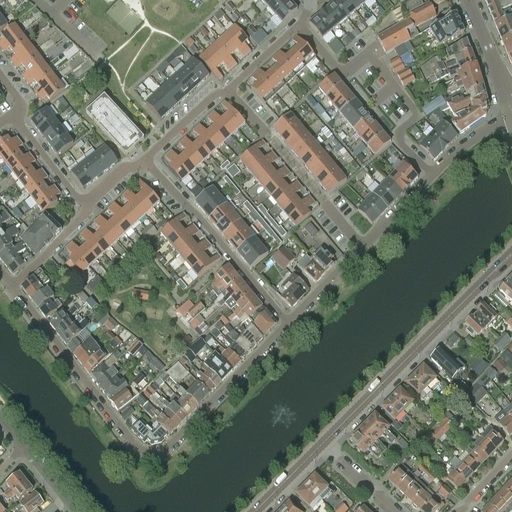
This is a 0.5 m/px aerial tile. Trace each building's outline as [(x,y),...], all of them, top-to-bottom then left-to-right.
[(276,0),(260,0),(260,1),(268,8),(276,0)] [(287,0),(276,0),(268,8),(275,16),(290,3),(287,0)] [(355,12),(344,0),(337,0),(334,4),(347,19),(355,12)] [(358,0),(344,0),(355,12),(363,5),(358,0)] [(407,20),(398,26),(377,38),(386,56),(411,41),(407,33),(414,29),(436,17),(429,4),(423,7),(420,0),(413,0),(400,7),(401,8),(400,8),(407,20)] [(511,0),(484,0),(483,1),(489,14),(494,24),(511,15),(511,10),(510,12),(508,8),(511,6),(511,0)] [(297,11),(290,3),(275,16),(282,24),(297,11)] [(230,4),(224,9),(229,14),(235,9),(230,4)] [(334,4),(325,11),(338,26),(347,19),(334,4)] [(407,20),(400,8),(391,15),(398,26),(407,20)] [(220,11),(214,17),(218,22),(224,16),(220,11)] [(325,11),(317,17),(330,33),(338,26),(325,11)] [(236,13),(231,17),(236,22),(241,18),(236,13)] [(453,28),(454,29),(461,25),(456,14),(430,30),(435,39),(453,28)] [(330,33),(317,17),(309,25),(322,40),(330,33)] [(245,18),(238,24),(243,30),(250,23),(245,18)] [(511,27),(511,18),(495,26),(498,33),(511,27)] [(210,21),(206,25),(210,30),(214,27),(210,21)] [(454,29),(453,28),(435,39),(440,48),(464,34),(461,25),(454,29)] [(0,48),(1,50),(21,34),(15,26),(1,37),(4,41),(0,43),(0,48)] [(227,34),(248,56),(251,53),(244,45),(248,41),(235,27),(227,34)] [(511,27),(498,33),(501,42),(511,36),(511,27)] [(203,28),(199,31),(205,37),(208,33),(203,28)] [(251,38),(257,33),(252,28),(246,33),(251,38)] [(360,35),(356,31),(350,35),(354,40),(360,35)] [(257,33),(251,38),(258,46),(264,41),(257,33),(257,34),(257,33)] [(27,42),(21,34),(1,50),(4,53),(10,49),(13,53),(27,42)] [(227,34),(220,40),(233,55),(237,51),(245,59),(248,56),(227,34)] [(511,36),(501,42),(505,49),(511,46),(511,36)] [(292,53),(305,68),(316,58),(296,37),(292,41),(298,47),(292,53)] [(348,37),(342,42),(346,47),(352,42),(348,38),(348,37)] [(190,39),(185,44),(189,49),(194,55),(198,52),(192,45),(194,44),(190,39)] [(220,40),(213,47),(234,69),(237,66),(230,58),(233,55),(220,40)] [(336,40),(328,47),(328,48),(335,56),(336,56),(344,49),(336,40)] [(453,59),(471,51),(467,40),(446,52),(448,60),(453,58),(453,59)] [(27,42),(13,53),(16,57),(10,62),(13,66),(34,50),(27,42)] [(406,44),(395,50),(401,59),(411,53),(406,44)] [(213,47),(206,53),(219,67),(223,64),(230,72),(234,69),(213,47)] [(40,59),(34,50),(13,66),(16,70),(22,65),(26,69),(40,59)] [(178,50),(173,55),(177,60),(183,55),(178,50)] [(471,51),(453,59),(455,61),(445,66),(447,70),(451,68),(452,68),(473,58),(471,51)] [(305,68),(292,53),(286,58),(280,52),(276,56),(295,77),(305,68)] [(219,67),(206,53),(199,60),(219,82),(223,79),(215,71),(219,67)] [(285,86),(295,77),(276,56),(272,60),(277,66),(272,71),(285,86)] [(438,56),(435,59),(438,64),(441,70),(441,71),(442,72),(446,70),(442,63),(441,63),(438,56)] [(393,69),(402,63),(399,58),(390,63),(393,69)] [(473,58),(452,68),(453,71),(450,72),(449,71),(447,72),(449,76),(457,72),(457,73),(476,65),(473,58)] [(40,59),(26,69),(29,74),(23,78),(26,82),(46,67),(40,59)] [(438,64),(435,59),(421,69),(426,80),(434,76),(433,73),(441,70),(438,64)] [(194,60),(185,68),(201,84),(209,77),(194,60)] [(164,63),(157,69),(162,74),(168,69),(164,63)] [(397,74),(406,69),(402,63),(393,69),(397,74)] [(457,72),(449,76),(450,80),(456,77),(458,80),(441,88),(443,92),(479,76),(476,65),(457,73),(457,72)] [(46,67),(26,82),(29,86),(35,82),(38,85),(52,75),(46,67)] [(185,68),(178,75),(193,92),(201,84),(185,68)] [(399,80),(412,75),(408,69),(397,75),(399,80)] [(256,74),(275,96),(285,86),(272,71),(266,77),(260,71),(256,74)] [(435,77),(434,77),(429,80),(431,85),(444,78),(442,74),(441,73),(435,77)] [(251,90),(256,95),(265,105),(275,96),(256,74),(251,78),(256,83),(257,85),(256,86),(253,88),(251,90)] [(52,75),(38,85),(41,89),(35,94),(38,98),(58,83),(52,75)] [(193,92),(178,75),(170,82),(185,99),(193,92)] [(415,81),(412,75),(399,80),(404,87),(415,81)] [(479,76),(443,92),(445,96),(460,90),(459,89),(463,88),(466,95),(483,87),(479,76)] [(326,99),(342,86),(335,77),(319,90),(326,99)] [(170,82),(162,90),(177,106),(185,99),(170,82)] [(58,83),(38,98),(41,102),(47,98),(50,102),(64,91),(58,83)] [(342,86),(326,99),(333,107),(349,94),(342,86)] [(466,95),(461,96),(464,103),(470,100),(471,103),(485,97),(483,87),(466,95)] [(162,90),(154,97),(169,114),(177,106),(162,90)] [(461,96),(460,92),(444,100),(446,104),(461,96)] [(349,94),(333,107),(340,115),(356,102),(349,94)] [(449,109),(455,118),(474,111),(475,114),(488,107),(485,97),(471,103),(470,100),(464,103),(461,96),(446,104),(449,109)] [(105,97),(86,114),(126,157),(144,140),(105,97)] [(169,114),(154,97),(146,104),(161,121),(169,114)] [(225,117),(238,131),(245,124),(225,102),(221,106),(229,114),(225,117)] [(363,110),(356,102),(340,115),(347,123),(363,110)] [(435,104),(421,112),(425,118),(430,114),(439,110),(435,104)] [(439,108),(441,113),(447,110),(449,109),(446,104),(439,108)] [(474,111),(455,118),(448,123),(461,135),(486,117),(488,109),(488,107),(475,114),(474,111)] [(37,131),(54,119),(47,110),(31,122),(37,131)] [(370,118),(363,110),(347,123),(354,131),(370,118)] [(238,131),(225,117),(221,121),(214,112),(210,116),(231,138),(238,131)] [(280,138),(298,123),(290,115),(273,129),(280,138)] [(231,138),(210,116),(207,118),(215,126),(211,130),(223,144),(231,138)] [(370,118),(354,131),(361,139),(376,126),(370,118)] [(54,119),(37,131),(44,139),(60,127),(54,119)] [(298,123),(280,138),(287,146),(305,131),(298,123)] [(431,136),(446,150),(457,138),(443,124),(431,136)] [(223,144),(211,130),(207,133),(200,125),(196,129),(216,150),(223,144)] [(383,134),(376,126),(361,139),(368,147),(383,134)] [(67,136),(60,127),(44,139),(50,148),(67,136)] [(325,128),(321,132),(328,140),(333,136),(325,128)] [(216,150),(196,129),(193,131),(201,139),(197,143),(209,157),(216,150)] [(305,131),(287,146),(294,154),(312,140),(305,131)] [(383,134),(368,147),(375,156),(391,143),(383,134)] [(73,145),(67,136),(50,148),(57,157),(73,145)] [(446,150),(431,136),(420,148),(434,162),(446,150)] [(0,157),(20,142),(17,138),(11,142),(8,138),(0,144),(0,157)] [(186,138),(182,142),(202,163),(209,157),(197,143),(193,146),(186,138)] [(312,140),(294,154),(301,163),(318,148),(312,140)] [(257,152),(265,145),(262,141),(239,161),(246,169),(260,156),(257,152)] [(20,142),(0,157),(6,166),(20,155),(17,151),(23,146),(20,142)] [(81,142),(76,145),(80,150),(85,146),(81,142)] [(202,163),(182,142),(179,144),(187,152),(183,156),(195,170),(202,163)] [(339,145),(333,150),(337,155),(343,149),(339,145)] [(97,154),(109,170),(118,163),(105,147),(97,154)] [(325,156),(318,148),(301,163),(308,171),(325,156)] [(171,151),(168,154),(188,176),(195,170),(183,156),(179,159),(171,151)] [(260,156),(246,169),(252,176),(275,157),(272,153),(264,160),(260,156)] [(20,155),(6,166),(12,174),(32,158),(30,154),(24,159),(20,155)] [(109,170),(97,154),(88,161),(101,177),(109,170)] [(188,176),(168,154),(165,158),(172,166),(168,169),(181,183),(188,176)] [(325,156),(308,171),(315,179),(332,164),(325,156)] [(278,160),(275,157),(252,176),(258,183),(273,171),(269,167),(278,160)] [(32,158),(12,174),(18,182),(33,171),(30,167),(36,162),(32,158)] [(101,177),(88,161),(80,167),(92,183),(101,177)] [(228,162),(220,169),(223,172),(230,166),(228,162)] [(339,173),(332,164),(315,179),(322,187),(339,173)] [(403,165),(388,181),(403,195),(418,179),(403,165)] [(240,173),(234,166),(226,172),(232,179),(240,173)] [(92,183),(80,167),(71,174),(83,190),(92,183)] [(273,171),(258,183),(264,191),(287,171),(284,168),(276,175),(273,171)] [(36,175),(33,171),(18,182),(24,190),(45,174),(42,171),(36,175)] [(290,175),(287,171),(264,191),(270,198),(285,186),(282,182),(290,175)] [(362,171),(355,178),(359,182),(367,175),(362,171)] [(347,181),(339,173),(322,187),(329,196),(347,181)] [(45,174),(24,190),(30,198),(45,187),(42,183),(48,178),(45,174)] [(196,197),(203,190),(191,177),(184,184),(196,197)] [(202,189),(209,184),(203,177),(196,181),(202,189)] [(230,188),(233,186),(226,177),(223,180),(230,188)] [(140,196),(153,210),(160,203),(140,181),(136,184),(144,192),(140,196)] [(403,195),(388,181),(373,196),(388,210),(403,195)] [(285,186),(270,198),(276,205),(299,186),(297,183),(288,189),(285,186)] [(45,187),(30,198),(37,206),(57,190),(54,186),(48,191),(45,187)] [(229,189),(236,197),(240,194),(233,186),(230,188),(229,189)] [(302,190),(299,186),(276,205),(283,213),(297,200),(294,196),(302,190)] [(202,212),(220,197),(212,189),(195,203),(202,212)] [(57,190),(37,206),(43,214),(57,203),(54,199),(61,194),(57,190)] [(129,191),(125,195),(146,217),(153,210),(140,196),(137,199),(129,191)] [(146,217),(125,195),(122,197),(130,205),(126,209),(138,223),(146,217)] [(388,210),(373,196),(358,212),(372,226),(388,210)] [(226,206),(220,197),(202,212),(209,220),(226,206)] [(301,204),(297,200),(283,213),(289,220),(312,201),(309,198),(301,204)] [(315,204),(312,201),(289,220),(295,228),(310,215),(307,211),(315,204)] [(247,202),(243,205),(250,214),(254,211),(247,202)] [(138,223),(126,209),(122,212),(115,204),(111,207),(131,230),(138,223)] [(226,206),(209,220),(216,228),(233,214),(226,206)] [(267,213),(261,206),(257,209),(263,216),(266,214),(267,213)] [(131,230),(111,207),(108,210),(115,218),(111,222),(124,236),(131,230)] [(254,211),(250,214),(248,216),(255,224),(257,222),(261,219),(254,211)] [(240,222),(233,214),(216,228),(223,236),(240,222)] [(270,224),(273,221),(266,214),(263,216),(270,224)] [(26,233),(23,235),(27,240),(31,246),(39,254),(62,231),(46,216),(45,215),(41,219),(40,219),(28,230),(27,229),(24,231),(26,233)] [(167,242),(181,229),(178,225),(186,218),(183,215),(160,234),(167,242)] [(0,227),(8,220),(6,217),(0,221),(0,232),(2,231),(0,228),(0,227)] [(101,217),(97,220),(117,243),(124,236),(111,222),(108,225),(101,217)] [(257,222),(264,230),(268,227),(261,219),(257,222)] [(117,243),(97,220),(94,223),(101,231),(97,235),(110,249),(117,243)] [(279,229),(273,221),(270,224),(276,231),(279,229)] [(247,230),(240,222),(223,236),(230,245),(247,230)] [(310,224),(304,229),(312,239),(318,234),(310,224)] [(150,225),(145,230),(152,238),(157,232),(150,225)] [(184,233),(181,229),(167,242),(173,249),(196,230),(193,226),(184,233)] [(4,234),(2,231),(0,232),(0,242),(16,230),(14,227),(4,234)] [(268,227),(264,230),(271,239),(272,238),(275,235),(268,227)] [(276,231),(282,238),(286,235),(280,227),(279,229),(276,231)] [(19,234),(16,230),(0,242),(0,255),(10,247),(12,244),(9,241),(19,234)] [(110,249),(97,235),(94,238),(86,230),(83,234),(103,256),(110,249)] [(152,238),(145,230),(141,234),(148,242),(152,238)] [(199,233),(196,230),(173,249),(179,256),(194,244),(191,240),(199,233)] [(254,239),(247,230),(230,245),(237,253),(254,239)] [(103,256),(83,234),(80,236),(87,244),(83,248),(96,262),(103,256)] [(272,238),(279,246),(282,244),(275,235),(272,238)] [(254,239),(237,253),(244,261),(261,247),(254,239)] [(194,244),(179,256),(185,264),(208,244),(205,241),(197,248),(194,244)] [(12,245),(12,244),(10,247),(0,255),(0,260),(2,264),(19,250),(18,249),(19,248),(19,247),(23,244),(21,243),(13,249),(11,246),(12,245)] [(96,262),(83,248),(80,251),(72,243),(69,247),(89,269),(96,262)] [(19,250),(2,264),(8,270),(13,265),(12,264),(20,258),(19,256),(25,250),(23,248),(24,246),(23,244),(19,247),(19,248),(18,249),(19,250)] [(211,248),(208,244),(185,264),(191,271),(206,259),(203,255),(211,248)] [(31,246),(28,248),(36,258),(39,254),(31,246)] [(89,269),(69,247),(65,250),(73,258),(69,261),(82,275),(89,269)] [(261,247),(244,261),(251,270),(268,255),(261,247)] [(284,248),(278,254),(289,266),(295,260),(284,248)] [(311,261),(325,275),(334,266),(330,262),(333,259),(323,249),(311,261)] [(289,266),(278,254),(272,260),(283,272),(289,266)] [(125,255),(120,259),(123,263),(130,257),(128,255),(126,257),(125,255)] [(123,263),(120,259),(118,256),(111,263),(117,270),(124,264),(123,263)] [(206,259),(191,271),(198,279),(221,259),(217,256),(209,263),(206,259)] [(13,265),(8,270),(12,275),(13,274),(14,276),(33,260),(30,257),(23,262),(20,258),(12,264),(13,265)] [(325,275),(311,261),(307,257),(298,266),(316,284),(325,275)] [(51,260),(46,265),(53,272),(58,268),(51,260)] [(211,293),(234,274),(228,267),(214,279),(217,282),(208,290),(211,293)] [(26,294),(39,284),(36,280),(43,274),(40,270),(33,278),(21,288),(26,294)] [(234,274),(211,293),(209,294),(212,297),(217,293),(220,297),(225,292),(239,281),(234,274)] [(65,275),(62,277),(68,284),(71,281),(65,275)] [(288,293),(282,300),(292,310),(304,298),(303,297),(309,292),(293,276),(282,287),(288,293)] [(39,284),(26,294),(32,301),(44,292),(41,288),(49,282),(47,279),(39,285),(39,284)] [(180,281),(176,284),(177,285),(183,292),(187,289),(180,281)] [(239,281),(225,292),(228,296),(217,304),(220,308),(225,304),(245,287),(239,281)] [(511,284),(509,281),(505,284),(502,284),(498,288),(499,291),(511,303),(511,284)] [(251,294),(245,287),(225,304),(231,310),(236,306),(251,294)] [(44,292),(32,301),(38,310),(53,298),(49,293),(52,291),(49,288),(44,292)] [(78,298),(82,293),(78,289),(74,293),(78,298)] [(133,290),(132,298),(150,300),(150,292),(133,290)] [(82,293),(78,298),(84,305),(86,304),(88,301),(82,293)] [(251,294),(236,306),(239,309),(234,314),(236,317),(256,301),(251,294)] [(53,298),(38,310),(46,320),(57,312),(52,305),(56,302),(53,298)] [(89,301),(88,301),(86,304),(91,310),(96,306),(91,299),(89,301)] [(182,318),(194,307),(189,301),(174,314),(180,321),(182,318)] [(262,308),(256,301),(236,317),(239,320),(244,316),(248,320),(262,308)] [(194,307),(182,318),(188,325),(195,318),(195,319),(205,310),(199,304),(195,308),(194,307)] [(475,316),(487,328),(496,318),(493,315),(496,312),(490,306),(487,309),(483,306),(477,312),(478,313),(475,316)] [(56,333),(69,320),(78,311),(74,307),(65,315),(63,313),(50,325),(56,333)] [(258,313),(256,315),(272,330),(277,325),(264,310),(259,315),(258,313)] [(228,320),(230,322),(236,317),(234,314),(228,320)] [(100,324),(113,332),(119,323),(106,315),(100,324)] [(250,319),(249,321),(265,337),(272,330),(256,315),(251,320),(250,319)] [(487,328),(475,316),(472,319),(471,318),(465,324),(468,328),(465,331),(471,337),(475,334),(478,337),(487,328)] [(72,324),(69,320),(56,333),(62,340),(74,327),(76,327),(79,324),(83,321),(79,317),(75,320),(76,321),(72,324)] [(225,326),(226,325),(228,323),(223,317),(220,320),(225,326)] [(195,318),(188,325),(194,331),(197,328),(201,325),(195,319),(195,318)] [(84,320),(83,321),(79,324),(76,327),(74,327),(62,340),(74,356),(89,341),(88,341),(83,347),(76,339),(89,325),(84,320)] [(265,337),(249,321),(246,324),(249,328),(246,332),(258,344),(265,337)] [(223,328),(224,327),(220,323),(214,328),(216,330),(218,333),(219,333),(224,329),(223,328)] [(225,326),(224,327),(223,328),(224,329),(224,328),(230,335),(232,333),(226,325),(225,326)] [(197,328),(194,331),(199,338),(203,334),(197,328)] [(258,344),(246,332),(242,328),(239,331),(242,335),(239,338),(252,350),(258,344)] [(218,333),(216,330),(211,335),(216,340),(221,335),(219,333),(218,333)] [(230,335),(226,338),(246,357),(252,350),(239,338),(233,332),(232,333),(230,335)] [(115,339),(110,333),(105,337),(110,343),(115,339)] [(499,339),(504,345),(509,340),(504,334),(499,339)] [(209,336),(202,342),(206,346),(206,345),(209,348),(215,343),(212,340),(212,339),(209,336)] [(454,336),(448,342),(449,343),(452,346),(453,346),(458,340),(454,336)] [(115,339),(110,343),(111,343),(108,346),(113,352),(122,344),(116,338),(115,339)] [(246,357),(226,338),(223,341),(231,348),(227,351),(240,364),(246,357)] [(504,345),(499,339),(493,346),(498,351),(504,345)] [(470,340),(466,344),(475,353),(479,349),(470,340)] [(89,341),(74,356),(79,362),(92,349),(96,346),(93,343),(91,344),(89,341)] [(137,353),(142,347),(137,342),(126,353),(132,358),(137,353)] [(206,346),(202,342),(190,353),(194,357),(206,346)] [(92,349),(79,362),(84,368),(97,356),(100,352),(96,346),(92,349)] [(97,356),(84,368),(89,375),(102,362),(106,359),(104,356),(108,352),(104,348),(100,352),(97,356)] [(220,360),(232,372),(238,365),(221,349),(219,352),(222,355),(219,358),(220,359),(220,360)] [(434,355),(431,359),(442,370),(437,375),(445,382),(450,377),(445,373),(448,370),(451,372),(461,363),(455,358),(452,361),(440,350),(440,351),(438,349),(433,354),(434,355)] [(190,353),(188,351),(182,357),(183,358),(188,363),(189,364),(195,358),(194,357),(190,353)] [(506,351),(500,358),(505,363),(511,356),(506,351)] [(153,359),(148,353),(144,358),(149,363),(153,359)] [(219,358),(215,354),(205,364),(203,363),(201,364),(204,367),(221,383),(232,372),(220,360),(220,359),(219,358)] [(102,366),(90,377),(95,383),(113,369),(112,368),(118,362),(113,356),(104,364),(102,366)] [(469,367),(478,376),(489,367),(480,357),(469,367)] [(188,363),(183,358),(177,364),(189,375),(187,373),(189,371),(184,366),(188,363)] [(501,360),(493,366),(500,374),(508,368),(501,360)] [(189,375),(177,364),(166,374),(165,374),(164,374),(169,379),(170,378),(178,387),(180,385),(179,384),(189,375)] [(221,383),(204,367),(201,364),(199,366),(202,369),(201,370),(206,375),(203,378),(215,389),(221,383)] [(423,367),(415,376),(427,389),(436,380),(423,367)] [(118,374),(113,369),(95,383),(100,389),(115,377),(118,374)] [(497,375),(490,369),(484,375),(491,382),(497,375)] [(115,377),(100,389),(105,395),(123,381),(118,374),(115,377)] [(125,389),(110,401),(118,411),(133,400),(129,395),(134,390),(145,379),(140,374),(132,383),(128,387),(127,386),(125,389)] [(164,374),(158,380),(163,385),(169,379),(164,374)] [(215,389),(203,378),(199,374),(197,377),(200,381),(197,384),(210,395),(215,389)] [(484,375),(476,384),(483,391),(491,382),(484,375)] [(427,389),(415,376),(406,385),(419,397),(421,399),(425,396),(422,394),(427,389)] [(163,385),(158,380),(153,385),(154,385),(153,386),(158,391),(159,390),(158,389),(163,385)] [(127,386),(123,381),(105,395),(110,401),(125,389),(127,386)] [(210,395),(197,384),(192,390),(197,395),(192,401),(198,407),(210,395)] [(476,384),(465,396),(476,406),(487,395),(483,391),(476,384)] [(152,396),(158,391),(153,386),(148,391),(152,396)] [(198,407),(192,401),(177,387),(174,390),(183,399),(180,401),(180,402),(193,413),(198,407)] [(152,396),(148,391),(144,395),(149,400),(150,399),(152,396)] [(390,400),(403,413),(413,403),(400,391),(390,400)] [(142,397),(141,397),(136,402),(140,407),(140,406),(148,415),(150,412),(153,410),(142,397)] [(180,402),(180,401),(176,398),(174,400),(178,404),(175,407),(187,419),(193,413),(180,402)] [(161,400),(158,402),(182,425),(187,419),(175,407),(173,406),(171,408),(161,400)] [(403,413),(390,400),(382,409),(386,413),(383,417),(392,425),(403,413)] [(182,425),(158,402),(155,406),(164,415),(162,418),(176,431),(182,425)] [(511,406),(511,405),(502,413),(511,424),(511,406)] [(162,418),(153,410),(150,412),(155,417),(159,421),(155,424),(159,428),(169,436),(170,437),(176,431),(162,418)] [(131,416),(127,411),(121,417),(125,422),(131,416)] [(511,434),(511,424),(502,413),(494,420),(500,427),(509,437),(511,434)] [(452,415),(447,420),(446,420),(451,425),(452,425),(457,419),(452,415)] [(374,416),(362,428),(386,451),(377,442),(382,437),(391,446),(396,441),(386,432),(389,430),(374,416)] [(446,420),(447,420),(444,417),(436,425),(437,425),(436,426),(445,434),(453,426),(452,425),(451,425),(446,420)] [(153,435),(152,434),(141,423),(138,426),(137,424),(132,430),(135,434),(144,443),(146,441),(153,435)] [(445,434),(436,426),(429,433),(430,434),(429,434),(437,442),(445,434)] [(153,435),(146,441),(152,446),(161,444),(169,436),(159,428),(152,434),(153,435)] [(386,451),(362,428),(350,441),(364,455),(368,451),(377,460),(386,451)] [(484,441),(495,451),(503,443),(494,433),(495,432),(490,428),(482,436),(481,438),(485,441),(484,441)] [(437,442),(429,434),(422,441),(430,449),(437,442)] [(406,451),(407,452),(410,448),(402,440),(397,444),(405,452),(406,451)] [(484,441),(477,449),(488,459),(495,451),(484,441)] [(488,459),(477,449),(473,453),(468,449),(465,453),(470,457),(469,457),(480,467),(488,459)] [(405,452),(392,466),(396,469),(400,465),(404,460),(405,462),(411,455),(409,453),(407,452),(406,451),(405,452)] [(469,457),(462,465),(472,475),(480,467),(469,457)] [(462,465),(454,458),(447,466),(451,469),(450,470),(465,483),(472,475),(462,465)] [(424,475),(427,471),(419,464),(416,467),(424,475)] [(397,471),(388,482),(396,489),(410,474),(400,465),(396,469),(397,471)] [(448,480),(447,481),(447,482),(457,491),(465,483),(450,470),(447,473),(451,477),(448,480)] [(427,471),(424,475),(433,482),(436,479),(427,471)] [(6,498),(26,483),(20,474),(6,485),(10,490),(4,495),(0,491),(0,490),(0,503),(6,499),(6,498)] [(410,474),(396,489),(404,497),(418,481),(413,477),(410,474)] [(307,485),(305,486),(318,499),(321,502),(328,496),(327,495),(330,492),(315,477),(310,481),(309,481),(306,484),(307,485)] [(418,481),(404,497),(412,504),(423,493),(427,489),(418,481)] [(511,482),(503,490),(511,498),(511,482)] [(6,499),(0,503),(0,505),(2,508),(9,502),(9,501),(15,496),(19,501),(32,490),(26,483),(6,498),(6,499)] [(318,499),(305,486),(305,487),(303,487),(300,490),(301,491),(296,495),(303,502),(298,507),(303,511),(311,511),(313,511),(321,502),(318,499)] [(444,486),(440,490),(441,490),(438,493),(446,500),(451,493),(444,486)] [(511,498),(503,490),(495,498),(506,508),(507,508),(510,511),(511,511),(511,498)] [(423,493),(412,504),(420,511),(431,500),(428,497),(423,493)] [(18,511),(32,511),(43,503),(35,494),(30,499),(28,497),(24,499),(26,501),(16,509),(18,511)] [(502,511),(506,508),(495,498),(488,506),(494,511),(502,511)] [(431,500),(420,511),(434,511),(438,508),(439,508),(437,506),(431,500)]
